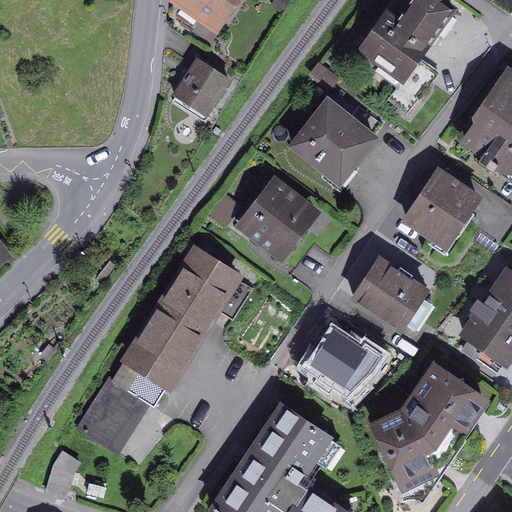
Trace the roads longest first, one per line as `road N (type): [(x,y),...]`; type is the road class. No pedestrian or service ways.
road 1 (residential): [(510,27),(170,511)]
road 2 (tertiary): [(148,0),(137,101),(104,181)]
road 3 (tertiary): [(104,181),(0,296)]
